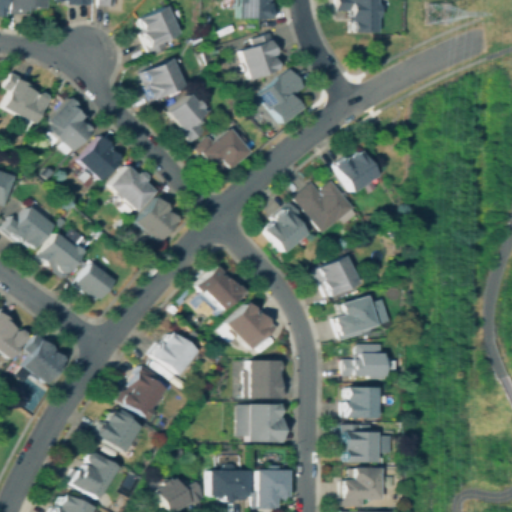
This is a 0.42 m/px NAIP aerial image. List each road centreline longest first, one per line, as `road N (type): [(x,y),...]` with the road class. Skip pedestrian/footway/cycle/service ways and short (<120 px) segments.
road 1 (tertiary): [(4,511),(102,346),(233,195),(372,87),(474,40)]
road 2 (residential): [(0,43),(77,68),(274,282),(304,358),(303,511)]
road 3 (residential): [(0,273),(102,346)]
